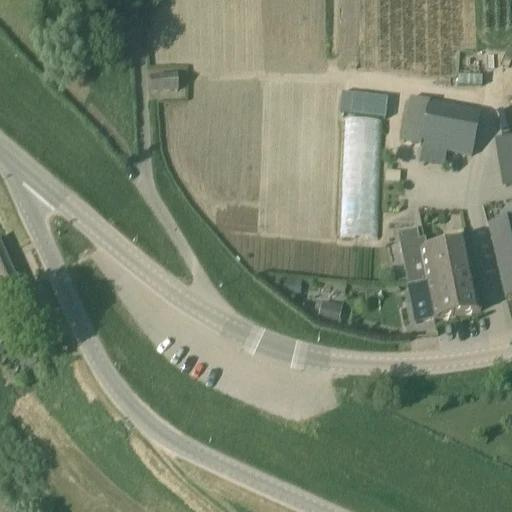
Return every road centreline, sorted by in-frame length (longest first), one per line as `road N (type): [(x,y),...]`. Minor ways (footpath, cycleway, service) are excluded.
road 1 (unclassified): [(325,511),(184,447),(119,395),(92,358),(18,163)]
road 2 (tertiary): [(511,355),(389,369),(294,359),(217,322)]
road 3 (residential): [(217,322),(148,190),(135,52)]
road 4 (tertiary): [(18,163),(217,322)]
